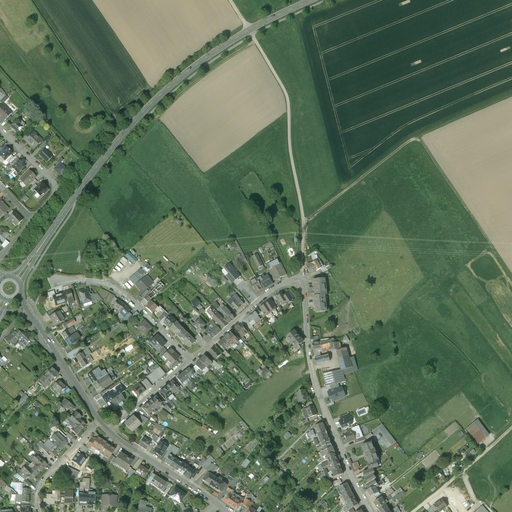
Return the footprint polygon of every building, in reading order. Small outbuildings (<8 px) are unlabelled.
[(2,104),(0,105),(0,116),(5,121),(5,120),(9,116),(12,114),(2,104)] [(20,124),(16,120),(10,126),(17,133),(23,128),(19,124),(20,124)] [(30,136),(25,141),(25,142),(26,141),(30,145),(30,146),(33,149),(39,142),(36,139),(38,137),(34,133),(30,136)] [(0,152),(0,157),(4,161),(12,154),(9,151),(6,147),(0,152)] [(45,150),(39,155),(47,163),(52,157),(45,150)] [(19,160),(11,168),(17,174),(25,166),(19,160)] [(60,164),(54,170),(60,176),(66,170),(60,164)] [(29,171),(20,180),(26,187),(34,179),(36,177),(29,171)] [(37,187),(34,190),(34,191),(40,196),(42,193),(44,195),(48,190),(41,183),(37,187)] [(22,220),(14,212),(10,216),(8,218),(16,226),(22,220)] [(236,256),(238,260),(244,256),(236,241),(232,243),(233,245),(232,245),(234,250),(237,248),(241,255),(240,256),(237,251),(231,254),(234,258),(236,256)] [(130,251),(126,255),(134,264),(138,260),(130,251)] [(263,266),(257,254),(252,256),(259,270),(263,269),(262,266),(263,266)] [(244,256),(238,260),(241,266),(248,262),(244,256)] [(277,259),(266,265),(274,280),(282,276),(286,274),(284,269),(282,270),(277,259)] [(317,261),(312,264),(316,270),(316,271),(321,268),(323,267),(321,262),(318,264),(317,261)] [(226,276),(232,283),(240,276),(230,263),(224,269),(228,274),(226,276)] [(312,264),(307,266),(311,274),(316,271),(316,270),(312,264)] [(144,268),(133,278),(137,282),(147,272),(144,268)] [(221,271),(215,276),(218,280),(218,279),(221,276),(224,274),(221,271)] [(264,276),(262,278),(261,277),(257,279),(263,289),(273,284),(268,275),(265,277),(264,276)] [(147,276),(144,279),(143,279),(141,280),(140,281),(141,281),(135,285),(140,291),(145,286),(147,289),(153,283),(147,276)] [(209,277),(205,280),(214,289),(218,285),(209,277)] [(133,278),(127,283),(126,283),(124,285),(129,289),(137,282),(133,278)] [(325,278),(313,280),(315,296),(325,295),(327,294),(325,278)] [(262,288),(257,279),(250,282),(253,288),(254,288),(256,292),(262,288)] [(87,289),(78,292),(83,304),(91,301),(87,289)] [(154,289),(147,296),(150,300),(155,295),(157,293),(154,289)] [(70,291),(64,293),(66,300),(69,299),(72,297),(70,291)] [(64,293),(53,297),(55,303),(59,302),(60,304),(67,302),(66,300),(64,293)] [(281,293),(276,297),(277,298),(281,304),(286,301),(283,296),(281,293)] [(283,296),(286,301),(288,304),(293,300),(290,295),(289,293),(283,296)] [(102,300),(97,294),(94,295),(96,304),(102,300)] [(240,299),(236,294),(232,298),(232,299),(231,300),(230,299),(227,301),(233,308),(234,306),(237,309),(244,304),(241,301),(243,300),(241,298),(240,299)] [(315,296),(313,296),(315,312),(327,311),(325,295),(315,296)] [(147,296),(143,300),(139,297),(137,300),(139,302),(140,303),(143,306),(147,303),(150,300),(147,296)] [(196,299),(189,304),(195,310),(201,304),(196,299)] [(271,300),(266,304),(270,311),(276,308),(272,302),(271,300)] [(124,305),(117,301),(114,305),(113,307),(120,312),(124,305)] [(157,307),(151,302),(145,308),(152,314),(154,311),(157,307)] [(211,306),(213,308),(215,311),(220,307),(215,302),(211,306)] [(266,304),(260,308),(265,315),(270,311),(266,304)] [(159,307),(158,308),(157,307),(154,311),(157,313),(158,312),(161,315),(165,311),(159,307)] [(126,308),(117,316),(122,321),(131,313),(126,308)] [(223,319),(218,314),(217,314),(215,311),(213,308),(208,312),(213,318),(213,319),(218,324),(223,319)] [(55,313),(49,317),(52,321),(61,315),(59,311),(55,313)] [(157,313),(155,315),(159,318),(161,321),(164,318),(166,320),(170,316),(168,314),(165,311),(161,315),(158,312),(157,313)] [(235,318),(230,312),(228,314),(226,315),(227,316),(232,321),(235,318)] [(255,312),(247,318),(250,322),(253,319),(256,323),(260,319),(257,316),(258,315),(255,312)] [(61,315),(52,321),(55,326),(64,320),(61,315)] [(166,320),(163,323),(169,329),(175,322),(170,317),(170,316),(166,320)] [(73,319),(63,325),(65,328),(75,322),(73,319)] [(199,319),(194,325),(199,331),(201,333),(205,330),(203,328),(205,325),(199,319)] [(218,324),(217,324),(222,330),(228,325),(224,320),(223,319),(218,324)] [(152,329),(145,322),(141,326),(140,325),(137,328),(144,335),(148,331),(149,332),(152,329)] [(189,336),(175,322),(169,329),(182,342),(189,336)] [(247,332),(240,324),(235,329),(240,334),(242,337),(243,337),(247,332)] [(221,331),(216,325),(213,328),(212,329),(217,335),(221,331)] [(72,327),(61,334),(65,340),(76,333),(72,327)] [(25,337),(16,329),(11,334),(24,346),(27,348),(30,345),(28,342),(29,341),(28,340),(25,337)] [(217,335),(212,329),(209,332),(207,333),(212,339),(217,335)] [(295,330),(287,337),(291,342),(298,336),(299,336),(295,330)] [(76,333),(65,340),(69,345),(74,341),(79,338),(76,333)] [(235,338),(230,333),(224,338),(231,346),(232,347),(238,342),(235,338)] [(24,346),(11,334),(7,340),(14,347),(18,344),(22,347),(24,346)] [(198,334),(193,339),(197,343),(202,338),(198,334)] [(149,343),(148,344),(148,345),(150,343),(154,347),(161,340),(156,335),(153,338),(149,343)] [(189,336),(182,342),(188,348),(195,342),(189,336)] [(298,336),(291,342),(296,347),(299,345),(303,341),(298,336)] [(231,346),(224,338),(218,343),(224,350),(227,347),(229,348),(231,346)] [(161,340),(154,347),(158,352),(156,353),(157,354),(159,352),(163,347),(166,345),(161,340)] [(330,344),(321,345),(322,349),(322,352),(335,350),(337,351),(341,350),(340,342),(336,343),(330,344)] [(72,351),(67,354),(70,360),(74,357),(73,355),(79,351),(77,348),(72,351)] [(221,355),(214,348),(209,352),(217,359),(221,355)] [(346,348),(341,350),(337,351),(339,358),(338,358),(341,369),(342,370),(351,368),(346,348)] [(161,354),(159,356),(161,358),(163,357),(162,356),(167,352),(165,349),(161,354)] [(167,352),(162,356),(163,357),(167,361),(174,353),(172,351),(170,349),(167,352)] [(84,351),(75,356),(79,362),(85,358),(88,356),(84,351)] [(174,353),(167,361),(171,365),(172,365),(176,361),(179,358),(176,356),(177,355),(174,353)] [(212,362),(204,355),(199,361),(206,368),(212,362)] [(327,355),(314,358),(315,364),(317,364),(328,361),(327,356),(327,355)] [(85,358),(79,362),(83,368),(89,364),(85,358)] [(205,367),(199,361),(195,366),(199,369),(201,371),(205,367)] [(221,367),(215,362),(212,365),(218,370),(221,367)] [(260,375),(263,374),(264,376),(270,372),(267,366),(262,370),(260,368),(257,370),(260,375)] [(165,375),(159,367),(155,371),(161,378),(165,375)] [(51,368),(44,376),(47,379),(54,371),(51,368)] [(193,374),(189,368),(183,373),(187,379),(190,377),(193,374)] [(341,369),(322,374),(326,387),(329,386),(338,384),(346,382),(343,374),(342,370),(341,369)] [(47,379),(42,385),(45,388),(58,374),(54,371),(47,379)] [(97,375),(94,371),(87,375),(93,384),(102,377),(100,374),(97,375)] [(102,377),(93,384),(97,389),(103,385),(104,387),(108,384),(116,379),(111,372),(105,375),(102,377)] [(201,376),(196,372),(194,374),(200,380),(202,378),(201,376)] [(183,373),(177,378),(181,384),(185,381),(187,379),(183,373)] [(152,387),(146,379),(141,383),(147,390),(152,387)] [(191,384),(187,379),(185,381),(188,384),(187,384),(189,386),(190,386),(192,388),(195,385),(193,383),(191,384)] [(59,381),(56,384),(52,387),(60,394),(66,387),(59,381)] [(172,381),(166,388),(172,395),(176,391),(179,389),(172,381)] [(103,385),(97,389),(100,394),(110,387),(108,384),(104,387),(103,385)] [(119,385),(109,391),(110,393),(102,398),(106,404),(120,394),(125,391),(123,392),(121,389),(122,388),(119,385)] [(139,385),(132,391),(137,397),(144,391),(139,385)] [(166,388),(159,393),(165,401),(168,399),(172,395),(166,388)] [(334,390),(331,391),(328,392),(330,397),(329,398),(331,402),(345,397),(342,388),(340,389),(335,391),(334,390)] [(305,390),(303,390),(299,391),(298,393),(296,393),(297,396),(296,397),(299,403),(305,400),(306,399),(308,399),(307,396),(307,395),(307,393),(306,393),(305,390)] [(120,394),(106,404),(112,412),(118,408),(116,406),(118,404),(119,405),(121,406),(122,405),(123,403),(122,402),(124,400),(120,394)] [(155,397),(148,403),(155,410),(159,406),(161,404),(155,397)] [(75,408),(66,400),(60,407),(61,408),(65,412),(66,412),(69,409),(72,412),(75,408)] [(37,401),(34,405),(39,410),(42,406),(37,401)] [(148,403),(142,409),(148,416),(150,414),(155,410),(148,403)] [(311,407),(306,409),(307,411),(310,418),(317,415),(313,406),(311,407)] [(78,418),(74,414),(69,419),(75,425),(80,430),(85,425),(78,418)] [(133,416),(124,425),(125,425),(125,424),(132,431),(131,432),(132,433),(140,425),(141,424),(137,420),(133,416)] [(142,416),(137,420),(141,424),(140,425),(142,427),(148,420),(142,416)] [(341,420),(341,421),(339,421),(341,426),(342,429),(348,427),(352,425),(351,423),(349,417),(341,420)] [(69,419),(67,418),(66,419),(70,424),(67,427),(71,430),(75,425),(69,419)] [(467,429),(478,443),(489,435),(478,421),(467,429)] [(323,423),(314,427),(317,434),(326,431),(323,423)] [(396,442),(382,424),(378,428),(392,446),(396,442)] [(75,425),(71,430),(71,431),(70,432),(71,433),(72,432),(76,435),(80,430),(75,425)] [(328,435),(326,431),(317,434),(321,443),(329,439),(327,435),(328,435)] [(352,432),(345,435),(348,443),(356,440),(356,439),(355,435),(354,435),(352,432)] [(62,438),(57,433),(53,437),(55,439),(58,442),(54,447),(59,452),(68,443),(62,438)] [(55,439),(53,441),(49,437),(46,439),(47,440),(54,447),(58,442),(55,439)] [(97,437),(95,441),(92,439),(89,444),(88,443),(86,447),(90,449),(91,447),(95,450),(102,440),(100,439),(97,437)] [(151,443),(143,438),(138,446),(146,451),(151,443)] [(169,444),(161,439),(157,445),(153,452),(160,457),(165,450),(168,445),(169,444)] [(329,439),(321,443),(324,451),(332,448),(329,439)] [(54,447),(47,440),(46,442),(48,444),(45,447),(44,446),(41,449),(45,452),(50,447),(52,449),(54,447)] [(102,440),(95,450),(100,453),(106,444),(106,443),(104,442),(102,440)] [(251,441),(245,451),(250,454),(252,451),(255,453),(257,449),(257,448),(258,446),(251,441)] [(372,442),(361,446),(369,464),(376,462),(379,460),(372,442)] [(100,453),(99,454),(103,457),(110,447),(108,446),(106,444),(100,453)] [(52,449),(50,452),(55,457),(59,452),(54,447),(52,449)] [(110,447),(103,457),(108,460),(111,456),(115,450),(112,448),(110,447)] [(324,451),(322,451),(324,457),(335,453),(332,448),(324,451)] [(43,456),(34,449),(32,451),(36,456),(36,455),(40,459),(43,456)] [(132,462),(120,454),(112,465),(125,473),(129,468),(132,462)] [(40,459),(36,455),(36,456),(32,460),(33,461),(30,465),(38,473),(46,465),(40,459)] [(210,455),(200,466),(205,471),(206,470),(212,465),(209,463),(213,459),(210,455)] [(167,457),(165,459),(167,460),(165,463),(170,467),(175,459),(169,456),(168,457),(167,457)] [(336,456),(327,459),(328,459),(326,460),(326,461),(328,461),(329,462),(330,465),(338,462),(336,456)] [(182,464),(175,459),(170,467),(177,471),(182,464)] [(190,464),(182,475),(190,480),(191,478),(193,479),(197,472),(195,471),(200,463),(194,459),(192,461),(191,462),(190,464)] [(185,466),(182,464),(177,471),(182,475),(190,464),(187,462),(185,466)] [(338,462),(330,465),(332,470),(330,471),(331,472),(341,468),(338,462)] [(369,464),(367,465),(369,470),(363,473),(366,479),(365,479),(368,484),(366,485),(369,490),(375,487),(377,485),(374,480),(376,479),(373,474),(374,473),(373,469),(378,467),(376,462),(369,464)] [(212,465),(206,470),(208,472),(212,475),(218,467),(213,464),(212,465)] [(30,465),(27,467),(26,466),(21,471),(23,473),(28,478),(31,481),(38,473),(30,465)] [(147,471),(139,466),(134,474),(142,479),(147,471)] [(79,473),(69,468),(67,472),(65,472),(62,479),(66,481),(66,479),(70,481),(72,476),(76,478),(79,473)] [(331,472),(330,472),(331,475),(334,474),(335,478),(343,474),(341,468),(331,472)] [(208,472),(205,476),(204,476),(204,477),(205,477),(203,480),(210,485),(211,484),(215,477),(212,475),(208,472)] [(160,480),(155,476),(154,477),(151,482),(149,485),(155,488),(160,480)] [(377,485),(379,487),(380,488),(386,483),(385,482),(390,478),(388,476),(377,485)] [(220,480),(215,477),(211,484),(210,485),(211,485),(210,486),(212,487),(212,486),(215,488),(220,480)] [(95,493),(87,492),(87,496),(83,496),(83,492),(83,490),(87,490),(89,490),(89,480),(82,479),(82,483),(79,483),(78,506),(78,504),(86,504),(86,506),(91,507),(92,501),(95,501),(95,493)] [(166,484),(160,480),(155,488),(160,492),(162,490),(166,484)] [(227,485),(220,480),(215,488),(217,490),(217,491),(218,492),(219,491),(222,493),(227,485)] [(347,484),(339,488),(343,495),(351,491),(347,484)] [(369,490),(367,491),(371,498),(374,496),(379,493),(376,489),(379,487),(377,485),(375,487),(369,490)] [(186,496),(175,489),(170,498),(171,497),(181,503),(180,505),(186,496)] [(60,490),(54,490),(54,496),(46,495),(46,500),(46,505),(54,505),(54,502),(59,502),(59,496),(60,490)] [(72,491),(66,491),(66,496),(59,496),(59,502),(59,505),(66,506),(66,503),(72,503),(72,491)] [(343,495),(342,495),(346,503),(347,503),(355,498),(351,491),(343,495)] [(401,492),(395,498),(398,501),(400,499),(400,500),(400,499),(401,498),(401,499),(401,498),(405,494),(403,491),(402,493),(401,492)] [(395,493),(384,501),(386,505),(393,499),(397,495),(395,493)] [(236,499),(231,507),(237,511),(241,504),(242,503),(242,502),(239,500),(241,496),(239,494),(236,499)] [(236,499),(230,495),(225,503),(231,507),(236,499)] [(116,497),(101,496),(101,507),(116,508),(116,497)] [(249,501),(245,507),(249,509),(252,503),(256,499),(253,497),(251,499),(249,501)] [(355,498),(347,503),(349,506),(351,509),(358,505),(355,498)] [(377,501),(374,503),(378,509),(386,505),(384,501),(382,498),(377,501)] [(442,499),(434,505),(439,511),(440,511),(448,507),(442,499)] [(146,503),(140,502),(139,506),(136,511),(149,511),(150,510),(144,508),(146,503)] [(252,503),(249,509),(250,510),(248,511),(256,511),(252,509),(254,505),(254,504),(252,503)]
